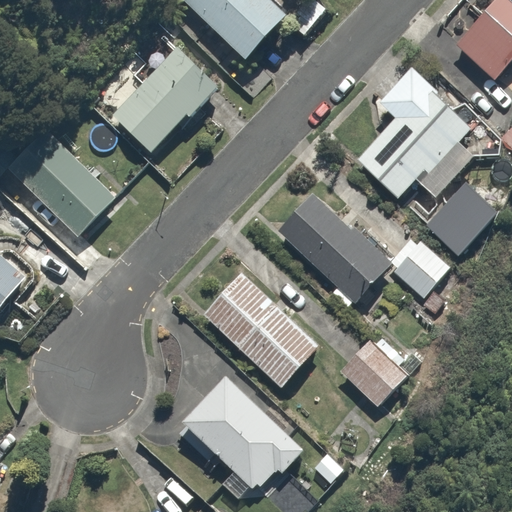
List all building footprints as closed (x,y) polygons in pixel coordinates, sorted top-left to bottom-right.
[(270,0),(179,0),(243,63),(288,18),(270,0)] [(511,71),(511,0),(499,0),(454,46),(496,87),(511,71)] [(223,94),(177,50),(111,118),(150,156),(187,118),(194,124),(223,94)] [(475,133),(415,73),(380,108),(398,126),(359,164),(398,203),(418,184),(437,204),(481,160),(465,144),(475,133)] [(511,126),(500,139),(511,151),(511,126)] [(3,135),(0,138),(0,167),(81,241),(119,199),(42,130),(22,152),(3,135)] [(392,272),(314,198),(279,235),(337,289),(330,297),(350,316),(392,272)] [(423,242),(394,276),(424,302),(453,268),(423,242)] [(0,259),(0,307),(23,277),(0,259)] [(241,276),(202,319),(278,390),(318,347),(241,276)] [(376,344),(343,374),(376,411),(409,381),(376,344)] [(306,451),(233,381),(189,426),(236,471),(223,485),(245,506),(280,470),(284,474),(306,451)] [(329,453),(313,467),(331,487),(347,473),(329,453)]
